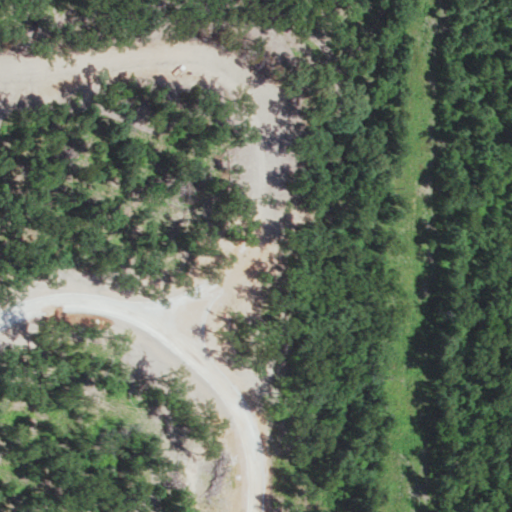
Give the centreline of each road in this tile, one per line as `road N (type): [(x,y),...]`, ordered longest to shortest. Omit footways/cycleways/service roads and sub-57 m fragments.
road 1 (residential): [(0,60),(257,57),(279,68),(288,89),(286,181),(271,230),(163,337)]
road 2 (residential): [(0,328),(26,311),(72,303),(142,322),(163,337),(222,392),(245,431),(251,511)]
